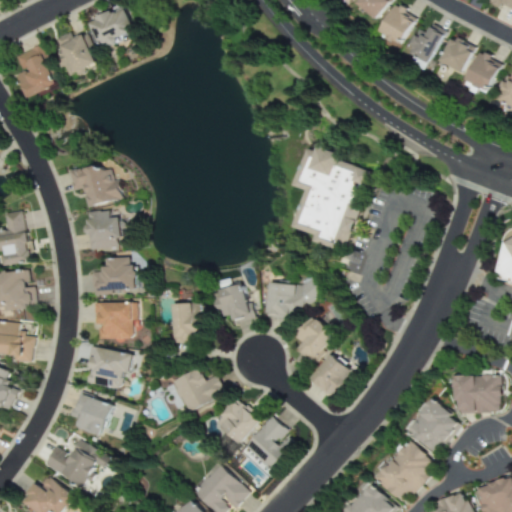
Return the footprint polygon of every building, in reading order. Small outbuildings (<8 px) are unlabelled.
[(373,22),(391,2),(388,0),(360,0),(355,6),(373,22)] [(511,9),(511,0),(489,0),(489,2),(511,12),(511,9)] [(416,17),(395,5),(378,36),(399,48),(416,17)] [(132,35),(121,8),(87,23),(98,49),(132,35)] [(428,33),(421,29),(413,45),(416,47),(413,54),(431,63),(447,31),(433,24),(428,33)] [(69,78),(95,67),(82,37),(56,48),(69,78)] [(473,51),(451,40),(439,65),(461,75),(473,51)] [(12,58),(28,98),(54,88),(38,48),(12,58)] [(487,94),(501,65),(480,55),(466,83),(487,94)] [(511,105),(511,77),(508,76),(497,99),(511,105)] [(306,190),(293,229),(313,236),(312,242),(344,252),(370,172),(338,161),(340,156),(308,145),(295,187),(306,190)] [(120,200),(111,162),(68,172),(73,191),(82,189),(86,208),(120,200)] [(0,232),(0,243),(5,268),(32,262),(21,210),(0,214),(3,232),(0,232)] [(89,250),(120,247),(116,211),(85,214),(89,250)] [(511,242),(505,241),(497,278),(511,280),(511,242)] [(92,272),(92,293),(135,293),(134,258),(101,258),(101,272),(92,272)] [(0,310),(30,310),(30,272),(0,272),(0,310)] [(265,316),(290,318),(291,306),(313,308),(315,287),(267,283),(265,316)] [(230,324),(249,321),(242,285),(212,291),(217,318),(229,316),(230,324)] [(93,340),(133,340),(133,303),(93,303),(93,340)] [(172,304),(172,341),(203,341),(203,304),(172,304)] [(291,336),(301,345),(296,349),(309,361),(332,337),(309,316),(291,336)] [(0,357),(31,360),(33,337),(20,336),(21,324),(0,322),(0,357)] [(84,384),(123,391),(129,354),(90,348),(84,384)] [(333,401),(354,376),(329,356),(309,381),(333,401)] [(170,383),(187,414),(224,393),(215,376),(204,382),(197,369),(170,383)] [(9,375),(0,370),(0,408),(7,412),(16,390),(4,385),(9,375)] [(499,376),(454,377),(455,413),(500,413),(499,376)] [(71,427),(101,437),(111,405),(81,396),(71,427)] [(257,423),(233,400),(212,421),(236,445),(257,423)] [(407,431),(436,455),(462,424),(433,400),(407,431)] [(285,435),(287,433),(272,418),(244,447),(271,474),(297,446),(285,435)] [(437,467),(410,442),(376,479),(402,504),(437,467)] [(97,458),(76,445),(69,456),(55,447),(43,466),(80,488),(97,458)] [(213,511),(228,511),(247,493),(218,465),(192,492),(213,511)] [(484,511),(511,511),(511,476),(477,488),(484,511)] [(61,511),(73,496),(46,478),(40,487),(34,483),(20,502),(34,511),(61,511)] [(395,511),(397,510),(371,485),(344,511),(395,511)] [(472,511),(464,492),(424,509),(425,511),(472,511)] [(177,511),(201,511),(189,500),(177,511)]
